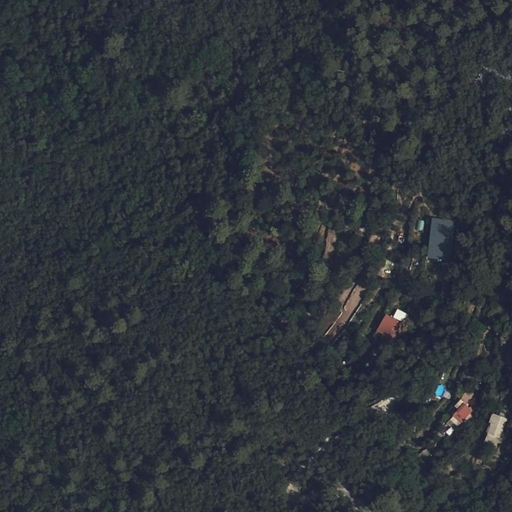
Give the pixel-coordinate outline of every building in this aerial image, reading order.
[(430,218),(428,259),(451,260),(453,219),(430,218)] [(396,345),(405,322),(383,314),(375,337),(396,345)] [(458,418),(472,402),(469,399),(465,403),(460,399),(450,411),(447,415),(455,422),(458,418)] [(506,413),(492,409),(490,419),(492,419),(489,430),(501,433),(506,413)] [(487,434),(483,444),(497,449),(500,439),(487,434)]
